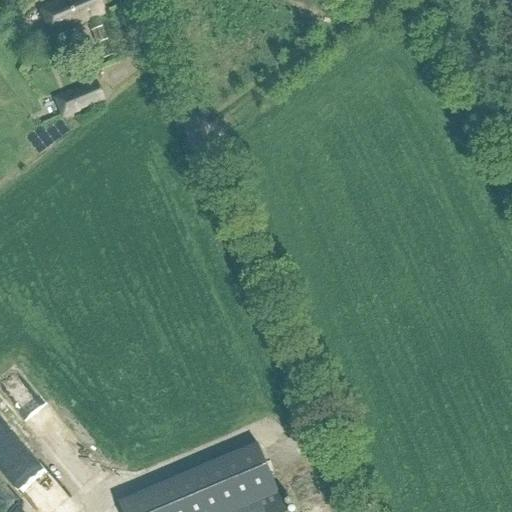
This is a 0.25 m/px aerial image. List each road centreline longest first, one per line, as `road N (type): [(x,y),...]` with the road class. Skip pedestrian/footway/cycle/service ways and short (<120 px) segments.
road 1 (unclassified): [(353,511),(138,0)]
road 2 (track): [(195,137),(386,0)]
